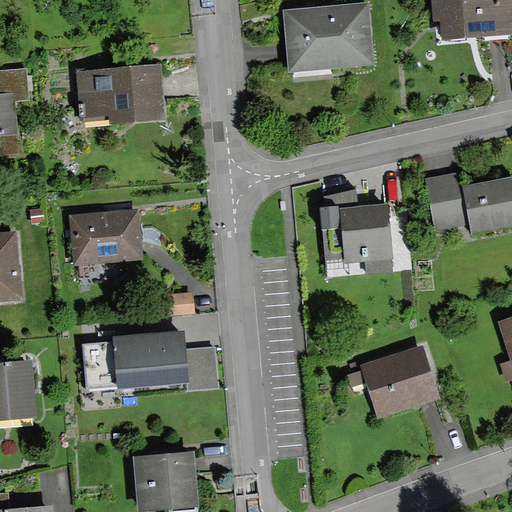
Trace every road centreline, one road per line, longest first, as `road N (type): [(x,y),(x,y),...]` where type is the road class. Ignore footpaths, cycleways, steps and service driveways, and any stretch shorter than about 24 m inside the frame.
road 1 (residential): [(237,185),(264,511)]
road 2 (residential): [(237,185),(511,122)]
road 3 (residential): [(221,0),(237,185)]
road 4 (residential): [(380,511),(511,465)]
